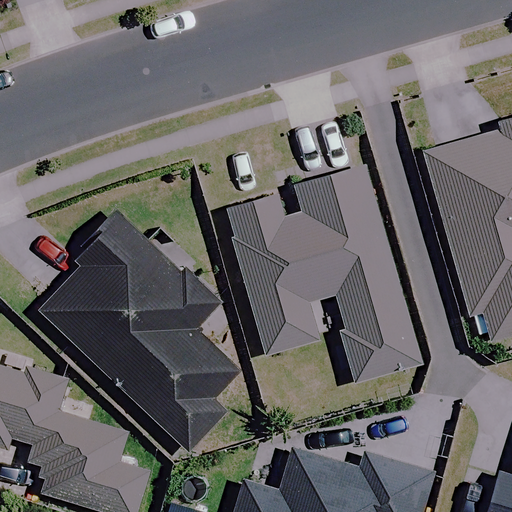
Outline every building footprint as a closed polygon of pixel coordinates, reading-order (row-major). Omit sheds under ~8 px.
[(422,155),(467,317),(474,316),(482,344),(511,335),(511,121),(501,125),(503,133),(422,155)] [(277,206),(273,193),(219,208),(260,360),(314,345),(303,304),(325,298),(349,387),(413,369),(359,169),(295,187),(298,200),(277,206)] [(209,309),(105,208),(64,249),(82,267),(36,314),(181,456),(221,415),(207,400),(232,375),(187,331),(209,309)] [(116,461),(124,437),(50,410),(60,382),(23,369),(20,377),(0,369),(0,459),(27,469),(20,488),(86,511),(134,511),(149,473),(116,461)] [(354,470),(288,452),(277,494),(242,485),(234,511),(419,511),(429,475),(358,456),(354,470)] [(511,511),(511,463),(507,480),(493,476),(482,511),(511,511)]
